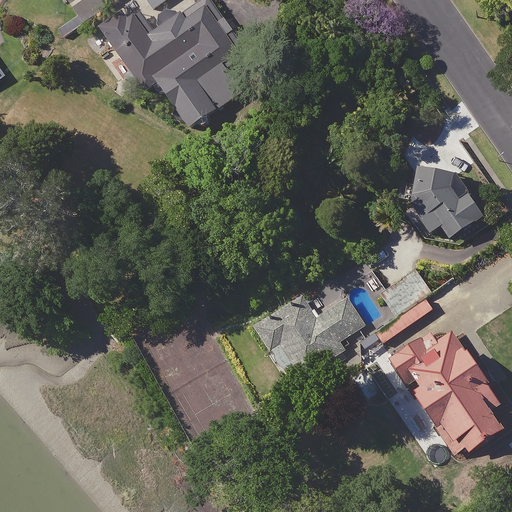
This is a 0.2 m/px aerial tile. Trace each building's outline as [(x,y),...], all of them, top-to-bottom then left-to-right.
[(113,3),(110,0),(66,0),(86,25),(113,3)] [(157,82),(188,124),(243,91),(227,68),(233,65),(228,59),(244,48),(211,0),(199,0),(181,13),(180,11),(154,29),(140,11),(134,14),(127,5),(97,25),(142,89),(157,82)] [(147,0),(155,10),(170,0),(147,0)] [(452,178),(426,174),(425,189),(406,202),(422,226),(421,226),(429,238),(441,229),(450,242),(482,220),(468,199),(459,205),(450,192),(452,178)] [(430,293),(413,271),(382,296),(399,318),(430,293)] [(319,323),(301,298),(255,332),(298,389),(347,352),(341,344),(364,327),(346,303),(319,323)] [(468,453),(504,429),(491,410),(501,403),(488,383),(490,382),(468,349),(465,350),(451,331),(436,339),(430,332),(389,358),(454,456),(465,448),(468,453)]
